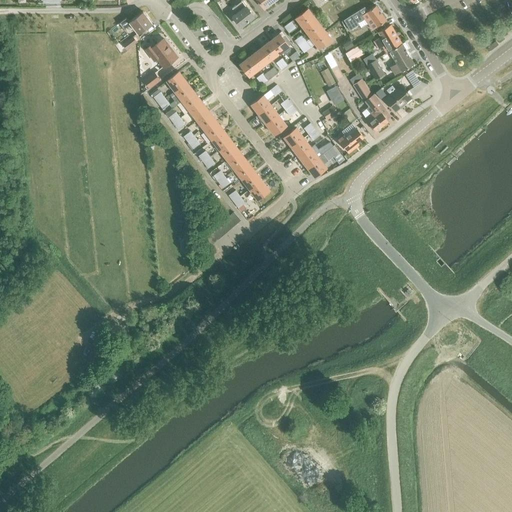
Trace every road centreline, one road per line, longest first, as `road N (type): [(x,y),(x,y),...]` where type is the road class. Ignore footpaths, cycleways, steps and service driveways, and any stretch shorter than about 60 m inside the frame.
road 1 (tertiary): [(439,309),(366,226),(353,192),(455,95)]
road 2 (unclassified): [(83,338),(116,311),(182,285),(293,190)]
road 3 (tertiary): [(396,511),(393,392),(439,309)]
road 4 (residential): [(293,190),(209,79),(211,65)]
road 5 (residential): [(232,49),(203,11),(182,17),(181,27),(211,65)]
